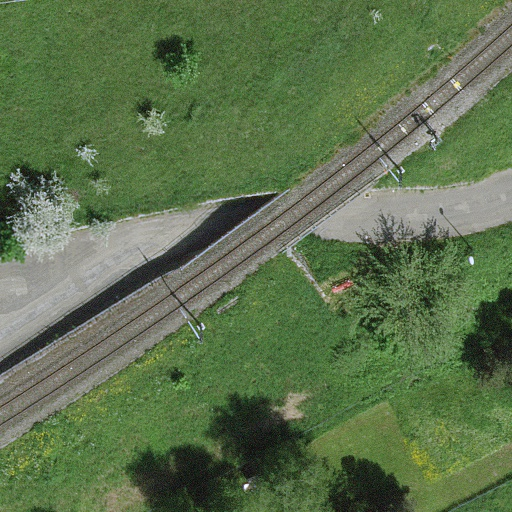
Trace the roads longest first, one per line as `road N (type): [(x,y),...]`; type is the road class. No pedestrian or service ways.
road 1 (residential): [(511,195),(428,214),(171,235)]
road 2 (residential): [(171,235),(0,340)]
road 3 (residential): [(171,235),(0,270)]
